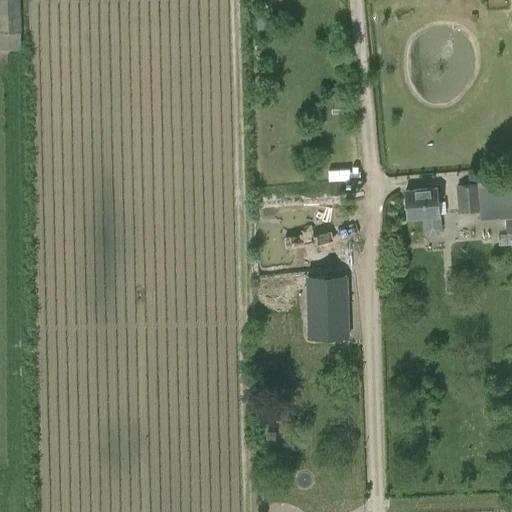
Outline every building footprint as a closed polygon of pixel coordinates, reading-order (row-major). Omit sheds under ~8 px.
[(0,0),(0,48),(21,47),(19,0),(0,0)] [(511,168),(476,172),(476,183),(456,185),(457,212),(477,210),(478,220),(511,218),(511,168)] [(445,201),(437,201),(436,188),(404,190),(407,218),(423,217),(424,231),(429,234),(438,234),(441,229),(439,216),(438,216),(438,213),(446,212),(445,201)] [(279,234),(266,234),(267,262),(310,261),(311,277),(319,277),(319,261),(321,261),(321,232),(308,233),(307,218),(279,219),(279,234)] [(309,276),(307,276),(308,319),(310,319),(310,317),(332,317),(332,336),(347,336),(347,337),(348,337),(346,275),(345,275),(345,276),(319,277),(311,277),(309,278),(309,276)]
